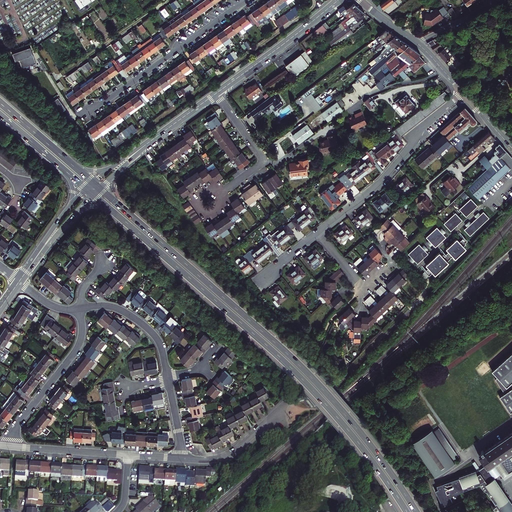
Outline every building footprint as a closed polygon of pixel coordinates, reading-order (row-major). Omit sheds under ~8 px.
[(205,11),(209,8),(203,0),(197,0),(194,2),(195,3),(202,13),(205,11)] [(215,4),(212,0),(203,0),(209,8),(211,6),(215,4)] [(282,10),(281,9),(274,0),(272,0),(271,1),(267,4),(274,15),(275,15),(282,10)] [(288,5),(284,0),(274,0),(281,9),(288,5)] [(386,0),(377,7),(383,11),(393,4),(396,1),(397,2),(399,0),(386,0)] [(188,8),(195,18),(198,16),(202,13),(195,3),(188,8)] [(274,15),(267,4),(263,6),(260,9),(267,19),(274,15)] [(350,8),(347,5),(339,10),(342,14),(347,10),(349,14),(350,13),(358,7),(356,6),(355,4),(350,8)] [(297,17),(304,12),(300,6),(292,11),(297,17)] [(360,9),(358,7),(350,13),(352,16),(342,23),(343,24),(333,32),(335,36),(349,26),(346,22),(351,18),(353,17),(362,11),(360,9)] [(161,11),(165,16),(169,13),(166,8),(161,11)] [(188,8),(181,13),(188,23),(191,20),(195,18),(188,8)] [(453,8),(449,11),(453,17),(457,14),(453,8)] [(267,19),(260,9),(256,12),(250,16),(256,24),(258,27),(268,20),(267,19)] [(442,18),(436,9),(430,13),(424,12),(423,25),(431,25),(434,23),(442,18)] [(174,15),(175,17),(182,27),(186,24),(188,23),(181,13),(180,10),(174,15)] [(363,12),(362,11),(353,17),(351,18),(346,22),(349,26),(354,22),(357,20),(364,15),(365,14),(363,12)] [(278,21),(279,22),(283,27),(290,22),(287,18),(286,15),(278,21)] [(256,24),(250,16),(247,18),(246,16),(243,18),(239,21),(246,31),(256,24)] [(178,29),(182,27),(175,17),(169,22),(175,31),(178,29)] [(247,33),(246,31),(239,21),(236,23),(232,25),(237,33),(240,31),(242,34),(244,35),(247,33)] [(175,31),(169,22),(159,28),(161,31),(166,38),(171,35),(175,31)] [(237,33),(232,25),(229,28),(225,30),(230,38),(237,33)] [(326,30),(323,25),(316,30),(321,38),(328,32),(326,30)] [(329,40),(335,48),(354,33),(349,26),(335,36),(329,40)] [(222,33),(218,35),(225,46),(226,47),(233,42),(230,38),(225,30),(222,33)] [(378,44),(380,42),(382,40),(391,33),(389,31),(387,30),(380,36),(377,39),(379,41),(377,43),(378,44)] [(161,31),(152,37),(155,41),(159,48),(163,46),(167,43),(164,39),(166,38),(161,31)] [(127,43),(133,38),(129,33),(123,37),(127,43)] [(382,40),(380,42),(383,45),(386,43),(387,43),(396,37),(393,35),(391,33),(382,40)] [(225,46),(218,35),(215,38),(211,40),(218,51),(225,46)] [(155,41),(152,37),(145,42),(148,46),(155,41)] [(398,38),(396,37),(387,43),(385,45),(388,48),(400,40),(398,38)] [(434,39),(429,42),(433,47),(436,50),(438,49),(441,52),(440,52),(443,56),(449,64),(454,60),(457,57),(448,46),(445,48),(439,41),(436,43),(434,39)] [(211,56),(218,51),(211,40),(208,42),(204,45),(209,53),(211,56)] [(400,40),(388,48),(387,50),(391,53),(404,43),(402,41),(400,40)] [(155,41),(148,46),(153,53),(156,50),(159,48),(155,41)] [(404,43),(391,53),(386,57),(385,57),(378,62),(369,69),(375,75),(375,74),(381,81),(378,84),(379,85),(382,89),(399,74),(402,71),(408,66),(419,56),(420,55),(417,52),(414,50),(411,48),(404,43)] [(209,53),(204,45),(200,48),(197,50),(202,58),(209,53)] [(21,67),(35,62),(31,54),(29,46),(11,53),(14,60),(18,59),(21,67)] [(153,53),(148,46),(141,51),(146,57),(149,55),(153,53)] [(202,58),(197,50),(194,52),(189,55),(195,63),(202,58)] [(141,51),(135,55),(140,62),(144,59),(146,57),(141,51)] [(309,54),(306,51),(295,60),(286,67),(288,69),(309,54)] [(288,69),(295,78),(315,63),(309,54),(288,69)] [(103,61),(98,55),(94,58),(98,64),(103,61)] [(140,62),(135,55),(128,60),(133,66),(136,64),(140,62)] [(419,56),(408,66),(414,72),(425,63),(422,60),(419,56)] [(120,61),(117,63),(121,69),(124,67),(127,71),(130,69),(133,66),(128,60),(127,57),(120,62),(120,61)] [(114,59),(106,65),(106,66),(108,68),(114,64),(115,65),(117,63),(114,59)] [(90,60),(86,64),(90,70),(94,66),(90,60)] [(183,62),(178,66),(183,74),(185,76),(195,69),(189,60),(186,61),(186,60),(183,62)] [(114,64),(108,68),(113,75),(117,73),(121,69),(117,63),(115,65),(114,64)] [(113,75),(108,68),(106,66),(100,70),(106,80),(110,77),(113,75)] [(183,74),(178,66),(174,68),(171,71),(177,78),(183,74)] [(76,79),(83,75),(78,69),(71,73),(76,79)] [(106,80),(100,70),(93,75),(100,84),(103,82),(106,80)] [(170,83),(177,78),(171,71),(168,73),(164,75),(170,83)] [(408,76),(402,71),(399,74),(404,79),(408,76)] [(96,87),(100,84),(93,75),(86,80),(88,82),(93,89),(96,87)] [(161,78),(158,80),(163,88),(170,83),(164,75),(161,78)] [(155,82),(151,85),(158,95),(161,92),(160,90),(163,88),(158,80),(155,82)] [(93,89),(88,82),(81,87),(86,94),(89,91),(93,89)] [(195,90),(191,84),(184,89),(188,95),(195,90)] [(250,101),(261,92),(255,84),(251,87),(250,86),(248,88),(246,89),(245,89),(245,93),(250,101)] [(144,91),(142,93),(148,102),(158,95),(151,85),(147,88),(143,90),(144,91)] [(82,96),(86,94),(81,87),(74,92),(79,99),(82,96)] [(79,99),(74,92),(73,89),(72,89),(66,93),(73,103),(77,100),(79,99)] [(324,105),(318,96),(314,98),(310,92),(303,98),(314,112),(324,105)] [(135,96),(131,99),(136,107),(143,102),(145,104),(148,102),(142,93),(138,95),(138,94),(135,96)] [(438,97),(444,104),(447,102),(444,98),(441,94),(438,97)] [(273,95),(250,112),(254,119),(260,114),(260,113),(262,111),(264,113),(269,109),(269,107),(271,107),(273,107),(273,110),(274,111),(283,105),(281,102),(280,100),(280,101),(278,98),(276,100),(273,95)] [(402,101),(400,100),(396,104),(400,108),(401,106),(408,113),(416,105),(411,100),(408,96),(402,101)] [(59,112),(64,109),(55,97),(50,103),(59,112)] [(435,99),(441,106),(444,104),(438,97),(435,99)] [(171,107),(174,104),(172,101),(170,98),(166,100),(171,107)] [(378,106),(372,98),(366,103),(372,111),(378,106)] [(136,107),(131,99),(127,101),(123,104),(129,112),(136,107)] [(432,101),(438,109),(441,106),(435,99),(432,101)] [(435,111),(438,109),(432,101),(429,104),(435,111)] [(321,114),(328,123),(333,120),(344,112),(337,103),(321,114)] [(122,117),(129,112),(123,104),(120,106),(117,109),(122,117)] [(432,114),(435,111),(429,104),(426,106),(432,114)] [(429,116),(432,114),(426,106),(423,108),(429,116)] [(448,140),(449,141),(463,129),(464,129),(466,127),(466,126),(470,123),(472,126),(474,126),(477,123),(477,122),(475,119),(465,107),(439,129),(444,134),(445,136),(448,140)] [(420,111),(426,118),(429,116),(423,108),(420,111)] [(122,117),(117,109),(113,112),(110,114),(115,121),(122,117)] [(418,113),(424,121),(426,118),(420,111),(418,113)] [(355,118),(354,117),(350,118),(355,131),(360,129),(359,128),(368,124),(363,112),(358,114),(356,115),(357,117),(355,118)] [(212,129),(212,130),(221,124),(217,119),(215,117),(216,116),(214,113),(206,118),(209,122),(204,125),(208,131),(209,131),(212,129)] [(414,116),(420,123),(424,121),(418,113),(414,116)] [(106,116),(102,119),(108,126),(115,121),(110,114),(106,116)] [(146,121),(141,115),(137,118),(141,124),(146,121)] [(412,118),(418,125),(420,123),(414,116),(412,118)] [(415,128),(418,125),(412,118),(409,120),(415,128)] [(101,131),(108,126),(102,119),(99,121),(96,123),(101,131)] [(403,125),(409,132),(415,128),(409,120),(403,125)] [(313,135),(303,122),(289,133),(295,141),(298,145),(313,135)] [(86,132),(89,138),(94,135),(94,136),(101,131),(96,123),(91,127),(89,128),(89,129),(86,132)] [(221,124),(212,130),(210,131),(215,138),(224,132),(222,129),(221,128),(223,127),(221,124)] [(403,125),(400,127),(406,135),(409,132),(403,125)] [(126,137),(133,132),(129,127),(122,131),(126,137)] [(399,131),(403,137),(406,135),(400,127),(397,129),(399,131)] [(195,139),(189,130),(186,132),(182,135),(190,146),(193,144),(191,142),(195,139)] [(122,140),(126,137),(122,131),(118,134),(118,135),(115,137),(119,143),(123,141),(122,140)] [(396,135),(389,141),(396,151),(400,148),(404,145),(400,140),(403,138),(403,137),(399,131),(395,134),(396,135)] [(217,143),(219,146),(229,139),(227,137),(224,132),(215,138),(218,142),(217,143)] [(488,133),(465,153),(469,158),(477,151),(480,155),(486,150),(482,146),(486,143),(492,138),(491,136),(488,133)] [(445,136),(444,134),(432,145),(439,154),(451,144),(449,141),(448,140),(445,136)] [(190,146),(182,135),(179,137),(180,140),(179,141),(176,143),(182,151),(190,146)] [(336,135),(328,137),(329,140),(320,143),(321,146),(321,147),(320,148),(321,151),(324,153),(339,148),(336,135)] [(119,143),(115,137),(111,140),(115,146),(119,143)] [(486,143),(489,147),(496,141),(492,138),(486,143)] [(229,139),(219,146),(222,150),(223,149),(225,153),(234,147),(233,144),(229,139)] [(396,151),(389,141),(381,147),(388,157),(392,154),(396,151)] [(173,145),(169,148),(177,159),(180,157),(178,155),(182,151),(176,143),(173,145)] [(439,154),(432,145),(429,148),(428,147),(416,156),(413,158),(421,168),(435,156),(437,158),(440,156),(439,154)] [(495,155),(489,161),(485,156),(479,161),(488,170),(506,153),(502,148),(499,145),(495,149),(497,151),(494,154),(495,155)] [(237,151),(234,147),(225,153),(231,160),(241,153),(240,151),(239,150),(237,151)] [(388,157),(381,147),(370,155),(375,160),(375,161),(378,159),(382,164),(385,162),(387,160),(386,158),(388,157)] [(177,159),(169,148),(167,150),(164,152),(170,160),(172,164),(177,160),(177,159)] [(170,160),(164,152),(161,154),(159,155),(160,157),(165,164),(170,160)] [(368,152),(367,153),(369,156),(360,163),(368,173),(372,169),(375,167),(372,162),(375,160),(370,155),(368,152)] [(241,153),(231,160),(228,162),(234,166),(237,171),(250,163),(247,159),(246,160),(244,157),(241,153)] [(506,153),(488,170),(472,186),(466,190),(477,202),(508,173),(511,176),(511,159),(510,158),(506,153)] [(165,164),(160,157),(157,159),(155,161),(158,166),(160,168),(161,170),(166,166),(165,164)] [(11,160),(8,158),(2,165),(6,167),(11,160)] [(360,163),(357,159),(350,165),(353,168),(361,178),(363,176),(368,173),(360,163)] [(9,170),(15,163),(11,160),(6,167),(9,170)] [(296,163),(289,163),(290,166),(290,169),(289,169),(289,171),(290,170),(290,175),(302,174),(302,176),(307,175),(307,169),(308,169),(308,160),(299,160),(300,163),(296,163)] [(222,177),(217,170),(216,168),(212,171),(211,169),(207,172),(213,179),(215,182),(220,179),(222,177)] [(357,181),(361,178),(353,168),(342,176),(347,182),(350,180),(353,184),(357,181)] [(206,169),(198,174),(204,183),(207,181),(209,180),(210,181),(213,179),(207,172),(206,169)] [(204,183),(198,174),(197,172),(189,177),(195,186),(198,184),(199,183),(201,185),(204,183)] [(282,185),(275,174),(272,176),(270,177),(268,174),(265,176),(274,190),(282,185)] [(274,190),(265,176),(262,179),(264,182),(263,183),(260,185),(267,195),(274,190)] [(189,177),(182,182),(189,193),(193,191),(191,189),(194,187),(195,186),(189,177)] [(453,180),(451,177),(443,184),(446,188),(441,192),(445,197),(460,185),(456,181),(455,182),(453,180)] [(403,180),(394,187),(401,196),(413,188),(406,178),(403,180)] [(37,188),(31,195),(38,200),(38,201),(45,193),(46,194),(50,189),(42,182),(37,188)] [(176,190),(182,198),(186,196),(188,194),(189,193),(182,182),(179,185),(180,187),(176,190)] [(245,188),(254,201),(261,196),(254,186),(252,187),(250,189),(248,186),(245,188)] [(247,206),(254,201),(245,188),(242,190),(244,193),(242,195),(240,196),(247,206)] [(328,190),(322,195),(331,206),(333,209),(341,203),(332,191),(331,193),(328,190)] [(31,195),(30,194),(27,197),(29,198),(27,200),(22,205),(30,212),(37,204),(35,203),(38,200),(31,195)] [(0,206),(3,209),(9,200),(6,198),(5,199),(3,198),(0,195),(0,206)] [(414,202),(417,205),(425,198),(423,195),(414,202)] [(373,205),(380,213),(391,204),(385,196),(380,199),(373,205)] [(425,198),(417,205),(416,205),(421,211),(422,210),(426,214),(433,208),(428,201),(429,201),(428,199),(426,197),(425,198)] [(235,201),(233,202),(230,204),(232,208),(237,214),(240,212),(239,211),(243,208),(237,200),(235,201)] [(469,201),(458,212),(465,219),(476,209),(469,201)] [(229,211),(226,214),(232,223),(239,218),(237,214),(232,208),(231,208),(229,210),(229,211)] [(315,213),(311,208),(308,210),(309,211),(301,217),(308,225),(312,222),(316,219),(312,215),(315,213)] [(354,220),(361,229),(372,220),(366,211),(360,216),(354,220)] [(5,216),(0,212),(0,224),(5,228),(11,221),(5,216)] [(23,230),(31,219),(22,212),(19,215),(21,217),(20,218),(15,224),(23,230)] [(233,225),(232,223),(226,214),(224,215),(222,216),(224,219),(220,222),(226,231),(233,225)] [(454,215),(443,226),(449,233),(461,223),(454,215)] [(465,231),(462,234),(467,239),(487,221),(482,215),(479,218),(475,222),(469,227),(465,231)] [(308,225),(301,217),(294,222),(294,221),(290,224),(294,229),(297,227),(301,231),(304,228),(308,225)] [(378,229),(379,230),(388,222),(387,221),(378,229)] [(392,221),(389,224),(398,233),(400,230),(392,221)] [(213,223),(211,224),(219,236),(226,231),(220,222),(216,224),(214,222),(213,223)] [(386,238),(383,240),(386,243),(398,233),(389,224),(388,222),(379,230),(383,235),(386,238)] [(219,236),(211,224),(208,226),(204,229),(210,238),(213,236),(215,238),(219,236)] [(294,229),(290,224),(287,226),(288,227),(281,233),(287,241),(292,237),(294,235),(291,231),(294,229)] [(340,231),(334,236),(340,244),(351,236),(351,235),(348,232),(345,228),(340,231)] [(436,230),(425,240),(427,242),(432,247),(434,250),(445,240),(442,237),(438,232),(436,230)] [(287,241),(281,233),(273,238),(273,237),(269,240),(273,245),(277,243),(280,247),(283,245),(287,241)] [(404,239),(398,233),(386,243),(389,246),(391,244),(393,246),(395,247),(404,239)] [(79,252),(85,257),(89,253),(91,250),(90,249),(93,246),(85,239),(83,242),(84,243),(78,251),(79,252)] [(260,249),(266,257),(270,254),(274,251),(271,247),(273,245),(269,240),(267,242),(268,243),(260,249)] [(457,244),(455,241),(444,251),(446,254),(451,259),(453,262),(464,251),(462,249),(457,244)] [(10,247),(7,245),(6,246),(1,253),(4,255),(5,254),(6,255),(13,260),(19,252),(11,246),(10,247)] [(418,246),(407,256),(410,259),(414,264),(416,266),(427,256),(425,253),(420,249),(418,246)] [(371,252),(368,255),(377,265),(379,263),(380,263),(377,260),(381,256),(372,247),(369,250),(371,252)] [(247,254),(249,256),(253,261),(256,259),(259,263),(262,261),(266,257),(260,249),(256,252),(253,249),(247,254)] [(84,262),(87,259),(85,257),(79,252),(76,255),(78,256),(72,263),(79,270),(83,266),(85,263),(84,262)] [(321,260),(314,252),(309,255),(304,260),(310,268),(321,260)] [(244,256),(246,258),(246,259),(239,265),(245,273),(250,270),(253,268),(250,264),(253,261),(249,256),(247,254),(244,256)] [(361,261),(371,271),(373,269),(377,265),(368,255),(361,261)] [(446,265),(437,255),(425,266),(434,276),(446,265)] [(65,271),(72,263),(68,261),(62,268),(65,271)] [(366,275),(371,271),(361,261),(355,267),(364,277),(366,275)] [(67,272),(64,275),(68,278),(71,281),(74,279),(73,277),(76,274),(79,270),(72,263),(65,271),(67,272)] [(120,272),(117,276),(125,282),(128,279),(127,278),(133,271),(126,264),(122,268),(119,271),(120,272)] [(285,276),(291,285),(303,277),(297,268),(291,272),(285,276)] [(404,280),(408,277),(406,275),(405,275),(402,272),(399,275),(404,280)] [(45,289),(52,280),(44,273),(38,281),(40,283),(41,284),(41,285),(45,289)] [(331,291),(335,291),(335,285),(335,283),(337,281),(335,278),(333,275),(325,282),(325,291),(331,291)] [(393,276),(390,279),(399,288),(406,282),(404,280),(399,275),(397,277),(395,279),(393,276)] [(112,280),(107,285),(112,290),(114,292),(121,284),(122,285),(125,282),(117,276),(115,278),(114,277),(112,280)] [(399,288),(390,279),(387,281),(389,284),(388,285),(386,287),(390,292),(393,295),(399,288)] [(50,291),(51,293),(54,295),(60,287),(52,280),(45,289),(48,292),(50,291)] [(93,291),(101,298),(104,295),(106,297),(112,290),(107,285),(104,283),(101,287),(98,290),(96,288),(93,291)] [(59,297),(61,298),(67,304),(71,300),(67,296),(70,293),(61,286),(60,287),(54,295),(58,298),(59,297)] [(273,290),(268,294),(276,305),(284,298),(276,287),(273,290)] [(380,288),(378,290),(392,305),(398,300),(393,295),(390,292),(389,294),(387,295),(380,288)] [(392,305),(378,290),(375,293),(382,300),(380,301),(379,302),(387,310),(392,305)] [(143,299),(145,297),(139,291),(136,294),(142,300),(143,299)] [(325,291),(317,291),(317,298),(322,298),(322,300),(327,306),(334,301),(331,298),(331,295),(331,291),(325,291)] [(133,295),(130,292),(124,300),(127,302),(128,301),(131,303),(136,307),(137,306),(142,300),(136,294),(135,293),(133,295)] [(337,298),(334,301),(327,306),(330,309),(331,307),(335,311),(343,304),(340,301),(337,298)] [(21,307),(19,310),(27,316),(32,319),(37,312),(36,311),(37,309),(37,307),(25,299),(21,304),(22,305),(21,307)] [(153,308),(154,306),(147,300),(146,301),(143,299),(142,300),(137,306),(139,309),(140,307),(143,309),(148,314),(153,308)] [(367,300),(364,303),(369,309),(372,306),(367,300)] [(387,310),(379,302),(377,304),(374,307),(381,315),(387,310)] [(369,312),(368,313),(371,316),(376,321),(381,315),(374,307),(371,310),(369,312)] [(158,323),(164,317),(165,315),(158,309),(157,311),(153,308),(148,314),(147,315),(150,318),(151,317),(154,320),(158,323)] [(20,326),(27,316),(19,310),(15,315),(14,315),(13,317),(11,320),(20,326)] [(348,310),(336,320),(340,324),(339,326),(338,329),(342,332),(348,327),(345,324),(350,319),(354,316),(351,313),(351,312),(348,310)] [(40,325),(55,337),(62,329),(58,327),(55,324),(56,322),(46,314),(40,325)] [(106,328),(106,327),(113,320),(109,317),(109,316),(108,317),(106,316),(103,314),(97,321),(106,328)] [(167,319),(164,317),(158,323),(157,324),(160,326),(159,327),(162,330),(167,334),(174,327),(177,323),(174,321),(175,320),(170,315),(167,319)] [(366,319),(361,319),(361,323),(360,329),(368,329),(376,321),(371,316),(369,319),(366,319)] [(354,323),(350,319),(345,324),(348,327),(353,333),(353,340),(360,341),(360,329),(361,323),(357,323),(354,323)] [(113,320),(106,327),(115,334),(115,333),(122,325),(120,323),(118,322),(117,323),(116,322),(113,320)] [(22,331),(11,324),(9,327),(7,325),(5,328),(2,333),(10,338),(15,331),(20,334),(22,331)] [(122,325),(115,333),(123,340),(124,339),(131,331),(129,329),(127,328),(126,329),(125,328),(122,325)] [(181,333),(174,327),(167,334),(171,338),(174,340),(173,342),(176,345),(183,337),(179,334),(181,333)] [(66,333),(62,329),(55,337),(57,338),(64,344),(66,346),(74,336),(70,333),(69,335),(66,333)] [(131,331),(124,339),(132,346),(140,337),(138,335),(136,334),(135,335),(134,334),(131,331)] [(10,338),(2,333),(0,336),(0,346),(3,349),(8,352),(11,349),(6,345),(10,338)] [(198,343),(195,347),(201,352),(203,353),(206,349),(204,348),(206,345),(210,341),(203,334),(197,342),(198,343)] [(98,352),(105,344),(97,337),(96,339),(95,341),(93,342),(92,341),(89,345),(91,347),(98,352)] [(64,344),(57,338),(55,340),(62,346),(64,344)] [(201,352),(195,347),(193,344),(186,352),(193,359),(196,356),(197,354),(198,355),(201,352)] [(98,352),(91,347),(89,349),(88,351),(87,350),(85,351),(83,354),(86,356),(92,361),(99,353),(98,352)] [(55,355),(49,350),(42,360),(49,366),(53,362),(55,359),(54,357),(55,355)] [(500,395),(510,412),(511,410),(511,350),(491,369),(498,376),(495,378),(505,392),(500,395)] [(193,359),(186,352),(179,361),(186,367),(189,364),(190,363),(191,364),(192,363),(194,360),(193,359)] [(224,352),(220,357),(218,359),(216,358),(213,362),(220,368),(223,365),(225,366),(231,359),(224,352)] [(79,364),(87,371),(94,363),(92,361),(86,356),(84,359),(83,360),(82,360),(81,361),(79,364)] [(49,366),(42,360),(34,369),(42,375),(45,371),(49,366)] [(143,373),(142,367),(141,363),(131,365),(131,367),(128,367),(130,377),(133,377),(133,375),(136,375),(143,373)] [(145,366),(142,367),(143,373),(144,377),(147,376),(147,375),(151,374),(156,372),(154,363),(145,365),(145,366)] [(77,369),(76,370),(73,373),(80,378),(80,379),(87,371),(79,364),(77,366),(76,368),(77,369)] [(39,378),(42,375),(34,369),(32,372),(34,374),(28,381),(36,387),(39,383),(42,380),(39,378)] [(69,376),(68,378),(66,380),(73,386),(80,378),(73,373),(71,371),(69,373),(67,375),(69,376)] [(225,385),(231,377),(223,371),(220,374),(220,375),(217,378),(216,377),(214,380),(221,387),(224,384),(225,385)] [(23,387),(28,381),(25,378),(19,384),(23,387)] [(193,388),(191,378),(181,380),(182,385),(183,389),(181,389),(182,394),(192,392),(191,388),(193,388)] [(219,389),(221,387),(214,380),(211,384),(212,385),(209,388),(206,392),(214,398),(220,390),(219,389)] [(32,391),(36,387),(28,381),(23,387),(19,384),(17,388),(26,395),(28,392),(30,394),(32,391)] [(103,389),(100,390),(103,404),(112,402),(111,395),(110,392),(112,392),(110,384),(102,386),(103,389)] [(70,391),(64,386),(61,390),(59,388),(57,391),(54,395),(62,401),(70,391)] [(257,396),(260,400),(264,398),(269,395),(264,387),(255,392),(257,396)] [(24,397),(26,395),(17,388),(14,390),(16,391),(10,398),(20,406),(23,403),(26,399),(24,397)] [(185,397),(186,401),(187,407),(189,406),(196,405),(195,395),(193,396),(192,392),(182,394),(183,398),(185,397)] [(161,393),(157,394),(155,394),(155,393),(153,393),(150,394),(151,398),(153,408),(153,409),(164,407),(161,393)] [(62,401),(54,395),(51,399),(48,402),(50,403),(47,407),(53,412),(62,401)] [(262,405),(260,400),(257,396),(249,401),(254,410),(258,408),(262,405)] [(151,398),(147,399),(145,399),(145,397),(143,398),(140,398),(142,410),(153,408),(151,398)] [(5,405),(7,407),(15,413),(17,410),(20,406),(10,398),(5,405)] [(132,412),(142,410),(140,398),(137,399),(135,399),(135,401),(134,401),(130,402),(132,412)] [(250,412),(254,410),(249,401),(240,405),(242,409),(245,415),(250,412)] [(113,408),(112,402),(103,404),(105,414),(103,414),(105,422),(118,420),(116,410),(114,411),(113,408)] [(190,409),(190,411),(192,411),(193,413),(193,417),(196,416),(202,415),(200,404),(196,405),(189,406),(190,409)] [(7,407),(2,414),(9,420),(12,416),(15,413),(7,407)] [(164,408),(157,410),(159,417),(166,415),(164,408)] [(233,414),(239,423),(243,421),(248,419),(245,415),(242,409),(233,414)] [(40,419),(37,423),(45,429),(50,421),(49,420),(52,416),(45,411),(41,415),(39,418),(40,419)] [(7,423),(9,420),(2,414),(0,412),(0,423),(4,427),(7,423)] [(233,414),(225,418),(230,426),(231,428),(235,425),(239,423),(233,414)] [(196,420),(196,416),(193,417),(186,418),(187,422),(188,422),(189,426),(190,431),(200,429),(198,420),(196,420)] [(39,437),(45,429),(37,423),(34,427),(33,425),(32,427),(27,433),(35,439),(37,435),(39,437)] [(231,428),(230,426),(221,430),(219,426),(214,428),(218,435),(223,444),(227,442),(226,439),(230,437),(234,434),(231,428)] [(124,445),(124,435),(125,428),(117,427),(116,433),(111,433),(111,442),(116,442),(120,443),(120,444),(124,445)] [(80,442),(82,429),(73,428),(73,432),(69,432),(68,439),(72,439),(72,442),(76,442),(80,442)] [(90,430),(82,429),(80,442),(85,443),(89,443),(90,440),(94,441),(94,434),(90,433),(90,430)] [(413,442),(434,477),(455,465),(453,462),(459,458),(442,429),(436,433),(434,430),(413,442)] [(162,445),(163,445),(167,445),(168,432),(162,432),(161,436),(157,436),(157,437),(156,446),(162,447),(162,445)] [(487,465),(489,468),(511,452),(511,434),(481,456),(487,465)] [(135,435),(124,435),(124,445),(128,445),(130,445),(129,447),(134,447),(135,435)] [(139,445),(141,446),(145,446),(146,436),(135,435),(134,447),(139,447),(139,445)] [(218,447),(223,444),(218,435),(210,440),(210,439),(206,441),(211,450),(214,448),(215,449),(218,447)] [(156,446),(157,437),(146,436),(145,446),(145,448),(151,448),(151,446),(153,446),(156,446)] [(511,452),(489,468),(495,477),(500,474),(503,479),(511,472),(511,452)] [(1,461),(1,458),(0,458),(0,470),(3,471),(3,476),(8,476),(9,461),(4,461),(1,461)] [(29,476),(29,473),(30,461),(24,461),(24,463),(21,462),(16,462),(16,475),(29,476)] [(40,474),(41,464),(36,464),(35,463),(35,461),(30,461),(29,473),(29,476),(29,479),(34,479),(34,474),(40,474)] [(43,464),(41,464),(40,474),(51,475),(52,463),(45,462),(45,464),(43,464)] [(52,463),(51,475),(62,476),(63,466),(58,465),(56,465),(56,463),(52,463)] [(490,481),(495,477),(489,468),(487,465),(479,470),(481,473),(484,471),(488,477),(487,477),(490,481)] [(67,466),(63,466),(62,476),(62,478),(72,478),(73,468),(69,468),(67,468),(67,466)] [(92,468),(90,468),(87,467),(86,477),(96,478),(97,466),(92,466),(92,468)] [(97,466),(96,478),(96,481),(107,482),(108,479),(108,472),(108,469),(105,469),(104,469),(104,467),(97,466)] [(153,484),(153,480),(154,471),(148,470),(148,467),(139,466),(138,484),(149,485),(149,483),(153,484)] [(78,469),(73,468),(72,478),(81,479),(82,477),(86,477),(87,467),(82,467),(82,469),(78,469)] [(161,471),(159,471),(154,471),(153,480),(164,481),(165,469),(161,469),(161,471)] [(171,470),(165,469),(164,481),(164,486),(175,487),(175,483),(176,472),(173,472),(171,472),(171,470)] [(191,487),(192,473),(186,473),(186,470),(176,469),(176,472),(175,483),(179,484),(179,487),(185,487),(187,487),(191,487)] [(197,474),(192,473),(191,487),(196,487),(196,484),(207,485),(207,481),(211,481),(212,473),(216,473),(216,469),(207,469),(207,472),(198,471),(197,474)] [(471,488),(482,483),(487,490),(498,505),(494,507),(498,511),(511,511),(511,502),(495,477),(490,481),(487,477),(488,477),(484,471),(481,473),(479,470),(478,471),(477,470),(461,476),(465,487),(470,485),(471,488)] [(114,472),(108,472),(108,479),(107,482),(117,482),(116,485),(121,485),(121,471),(117,471),(117,472),(114,472)] [(28,501),(27,501),(26,505),(37,506),(37,502),(38,502),(39,492),(29,491),(28,495),(28,497),(28,501)] [(155,511),(161,507),(152,497),(148,497),(138,506),(137,507),(138,509),(134,511),(155,511)] [(97,511),(100,510),(101,511),(103,509),(105,511),(110,511),(115,507),(110,501),(103,507),(98,500),(94,503),(93,502),(86,509),(89,511),(97,511)]
